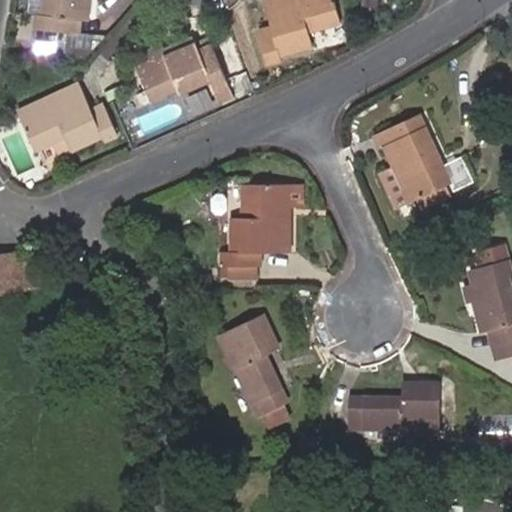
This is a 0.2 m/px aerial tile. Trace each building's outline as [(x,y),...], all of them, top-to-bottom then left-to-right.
[(45,0),(44,12),(38,11),(36,24),(79,30),(81,16),(87,17),(88,0),(45,0)] [(342,19),(336,0),(266,0),(273,24),(259,28),(268,60),(281,56),(280,52),(314,41),(311,29),(342,19)] [(167,50),(164,44),(147,51),(151,63),(140,67),(154,101),(211,78),(213,82),(227,76),(211,37),(197,44),(195,39),(179,45),(182,50),(169,55),(167,50)] [(179,45),(167,50),(169,55),(182,50),(179,45)] [(89,107),(77,83),(17,112),(35,149),(52,141),(62,136),(70,150),(101,134),(103,137),(115,131),(101,102),(89,107)] [(453,180),(420,111),(377,132),(383,146),(388,144),(414,198),(421,195),(453,180)] [(70,150),(62,136),(52,141),(59,157),(70,150)] [(291,179),(248,178),(247,211),(233,211),(232,245),(229,245),(229,257),(235,258),(259,259),(260,259),(261,246),(289,247),(291,202),(303,202),(304,180),(291,179)] [(453,180),(421,195),(425,204),(457,188),(453,180)] [(491,306),(484,308),(489,326),(496,324),(500,337),(505,354),(511,352),(511,253),(511,252),(474,264),(479,277),(470,280),(475,297),(480,296),(486,294),(491,306)] [(258,278),(259,259),(235,258),(235,277),(258,278)] [(480,296),(484,308),(491,306),(486,294),(480,296)] [(252,331),(265,325),(257,308),(213,328),(229,362),(232,361),(255,409),(257,408),(277,399),(283,396),(260,348),(252,331)] [(273,342),(265,325),(252,331),(260,348),(273,342)] [(403,380),(402,395),(421,395),(421,381),(403,380)] [(421,395),(402,395),(352,394),(351,422),(402,424),(402,428),(439,428),(439,381),(421,381),(421,395)] [(277,399),(257,408),(266,427),(286,417),(277,399)] [(285,462),(304,462),(315,439),(298,433),(285,462)]
